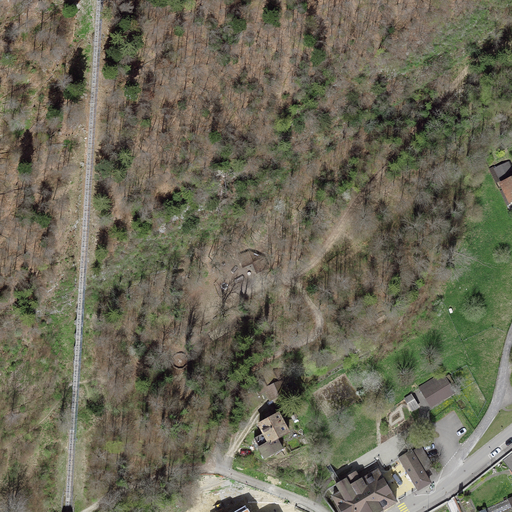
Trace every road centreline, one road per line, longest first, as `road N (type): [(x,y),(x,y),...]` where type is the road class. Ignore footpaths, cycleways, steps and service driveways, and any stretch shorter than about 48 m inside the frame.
road 1 (track): [(511,40),(466,68),(305,267),(301,282),(317,331),(243,371),(210,466)]
road 2 (unclassified): [(460,472),(462,451),(493,413),(511,344)]
road 3 (track): [(85,511),(170,470),(210,466)]
road 4 (residential): [(210,466),(323,511)]
